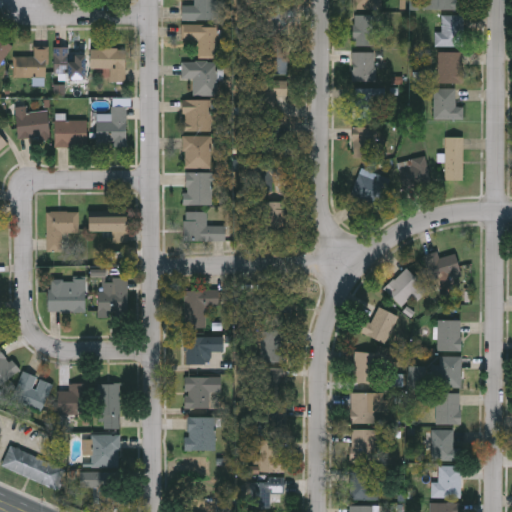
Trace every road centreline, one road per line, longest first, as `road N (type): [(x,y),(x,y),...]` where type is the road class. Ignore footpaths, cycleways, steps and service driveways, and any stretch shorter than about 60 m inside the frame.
road 1 (residential): [(150,0),(153,511)]
road 2 (residential): [(498,0),(496,511)]
road 3 (residential): [(152,177),(33,183),(26,195),(27,314),(29,329),(61,349),(154,347)]
road 4 (residential): [(511,211),(432,218),(362,264),(153,271)]
road 5 (residential): [(322,0),(323,195),(341,246),(362,264)]
road 6 (residential): [(362,264),(333,311),(324,345),(320,511)]
road 7 (residential): [(150,13),(60,15),(32,0)]
